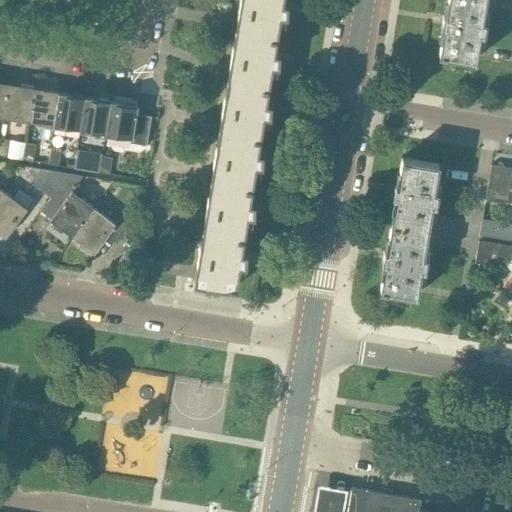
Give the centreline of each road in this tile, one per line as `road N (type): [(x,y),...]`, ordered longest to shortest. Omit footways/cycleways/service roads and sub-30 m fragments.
road 1 (residential): [(309,344),(0,290)]
road 2 (tertiary): [(309,344),(351,106)]
road 3 (residential): [(511,477),(292,450)]
road 4 (residential): [(0,50),(142,73),(154,0)]
road 5 (tertiary): [(511,377),(309,344)]
road 6 (residential): [(511,131),(351,106)]
